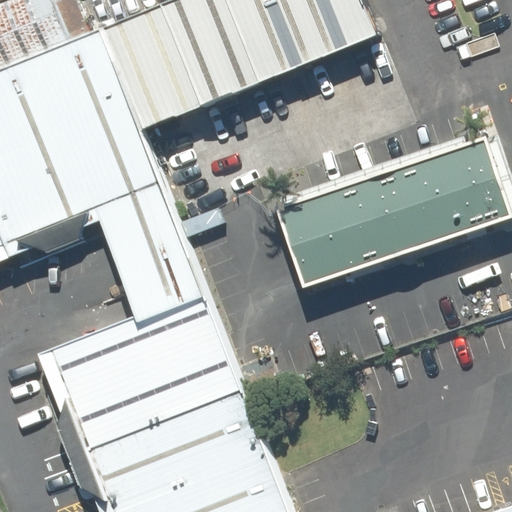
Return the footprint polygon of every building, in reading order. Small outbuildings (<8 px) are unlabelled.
[(0,0),(0,84),(82,52),(61,0),(0,0)] [(216,0),(118,38),(155,134),(395,43),(377,0),(216,0)] [(0,266),(108,224),(145,317),(212,298),(155,134),(118,38),(82,52),(0,84),(0,266)] [(297,204),(322,282),(511,221),(511,172),(501,139),(297,204)] [(295,511),(212,298),(145,317),(53,353),(115,511),(295,511)] [(511,511),(511,503),(486,511),(511,511)]
